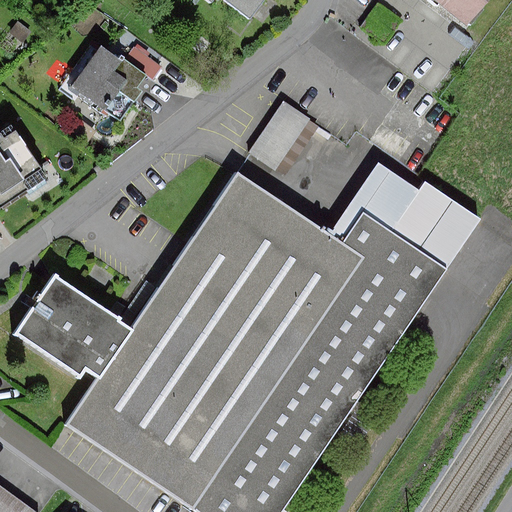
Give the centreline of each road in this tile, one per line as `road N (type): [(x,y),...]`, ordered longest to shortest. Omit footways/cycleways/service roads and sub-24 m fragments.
road 1 (residential): [(0,274),(303,26),(319,0)]
road 2 (residential): [(0,417),(126,511)]
